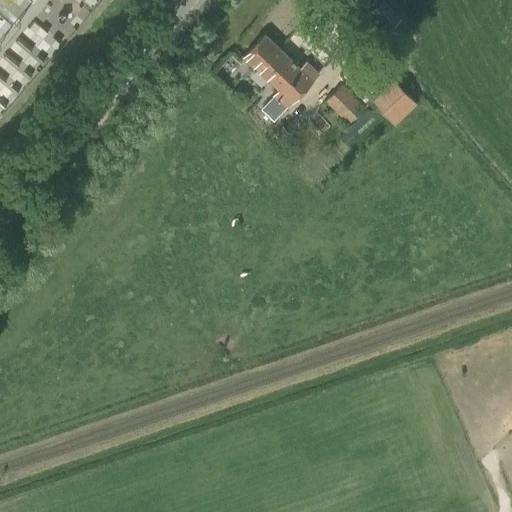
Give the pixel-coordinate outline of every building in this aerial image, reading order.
[(382,0),(370,11),(387,31),(402,19),(385,0),(382,0)] [(300,67),(265,32),(243,55),(279,89),(273,94),(287,107),(319,74),(305,61),(300,67)] [(342,84),(325,100),(334,110),(343,118),(347,122),(376,93),(362,79),(350,92),(342,84)] [(397,81),(375,101),(394,122),(416,101),(397,81)] [(334,110),(326,117),(335,126),(343,118),(334,110)] [(343,145),(333,155),(341,163),(351,153),(343,145)]
